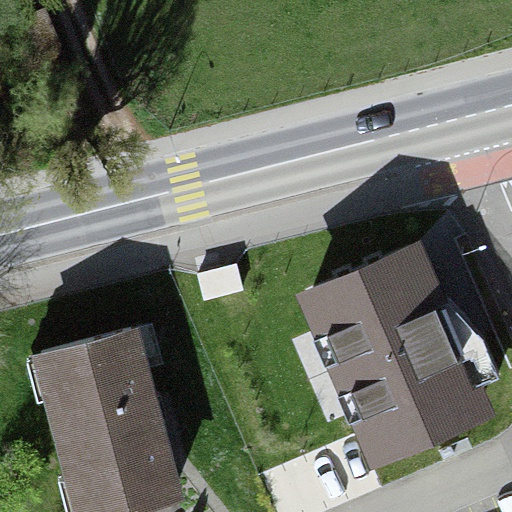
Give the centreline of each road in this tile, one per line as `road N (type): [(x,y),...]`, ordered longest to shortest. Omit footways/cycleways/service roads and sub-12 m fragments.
road 1 (primary): [(471,116),(0,233)]
road 2 (residential): [(387,511),(511,453)]
